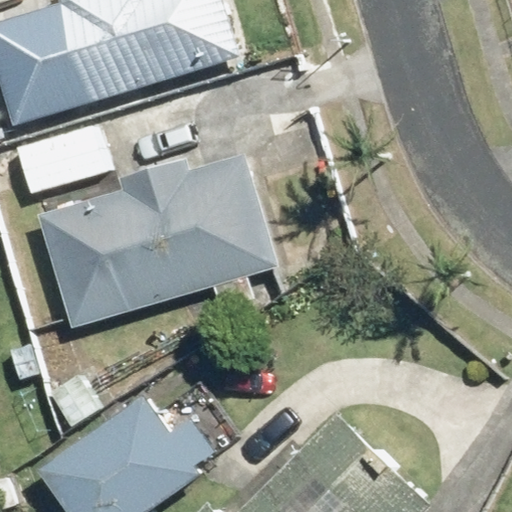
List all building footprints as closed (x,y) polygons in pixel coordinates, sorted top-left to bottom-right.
[(115,0),(7,30),(31,117),(244,58),(227,0),(115,0)] [(108,121),(26,142),(41,200),(123,179),(108,121)] [(47,223),(80,330),(275,270),(242,163),(47,223)] [(98,369),(61,391),(84,429),(121,407),(98,369)] [(161,409),(53,477),(75,511),(155,511),(206,480),(161,409)] [(435,511),(341,411),(231,511),(435,511)]
